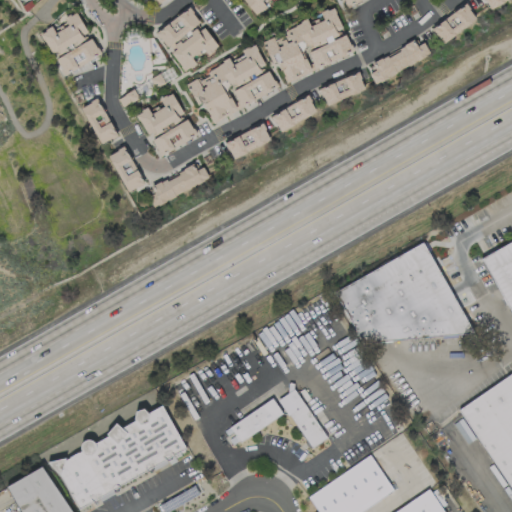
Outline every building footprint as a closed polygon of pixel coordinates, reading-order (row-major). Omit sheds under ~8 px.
[(243,0),(256,15),(273,0),(243,0)] [(484,0),(489,9),(505,0),(484,0)] [(476,19),(464,3),(431,28),(442,43),(476,19)] [(313,67),(338,59),(352,49),(349,42),(344,34),(342,32),(334,6),(319,11),(322,18),(309,22),(309,23),(305,17),(280,35),(263,41),(270,62),(279,59),(286,80),(293,78),(299,74),(310,70),(304,50),(307,49),(313,67)] [(154,30),(167,50),(168,49),(183,71),(198,61),(198,60),(217,48),(190,7),(154,30)] [(89,35),(75,11),(63,18),(67,25),(54,32),(51,26),(39,33),(53,56),(89,35)] [(54,57),(63,74),(100,54),(91,38),(54,57)] [(373,82),(430,55),(423,41),(415,45),(413,41),(370,63),(373,70),(368,72),(373,82)] [(212,120),(277,87),(268,70),(231,89),(237,101),(234,103),(226,88),(266,68),(254,43),(240,50),(242,54),(230,61),(229,60),(185,83),(196,105),(203,101),(212,120)] [(324,103),(364,91),(358,73),(318,85),(324,103)] [(173,92),(157,98),(160,105),(149,110),(148,107),(136,112),(145,136),(184,120),(173,92)] [(279,131),(316,112),(307,95),(270,114),(279,131)] [(100,143),(116,135),(96,98),(80,107),(100,143)] [(150,137),(158,154),(196,136),(188,120),(150,137)] [(231,157),(269,141),(262,124),(224,140),(231,157)] [(128,191),(144,182),(122,146),(106,155),(128,191)] [(209,180),(203,166),(192,170),(191,167),(150,184),(153,193),(147,195),(151,204),(209,180)] [(511,317),(511,237),(480,254),(511,317)] [(333,288),(360,342),(436,337),(440,335),(468,334),(471,333),(471,332),(423,243),(333,288)] [(511,373),(460,405),(511,490),(511,373)] [(325,438),(295,388),(278,398),(309,448),(325,438)] [(239,442),(281,413),(271,398),(228,426),(239,442)] [(75,507),(153,468),(155,469),(166,463),(169,459),(171,461),(177,452),(185,448),(162,404),(147,411),(141,408),(136,410),(129,422),(121,426),(114,422),(104,436),(93,442),(85,437),(76,452),(63,459),(59,456),(51,460),(75,507)] [(307,495),(317,511),(359,511),(393,491),(370,455),(307,495)] [(71,511),(48,464),(7,483),(20,511),(71,511)] [(392,511),(443,511),(441,506),(443,505),(431,487),(392,511)]
